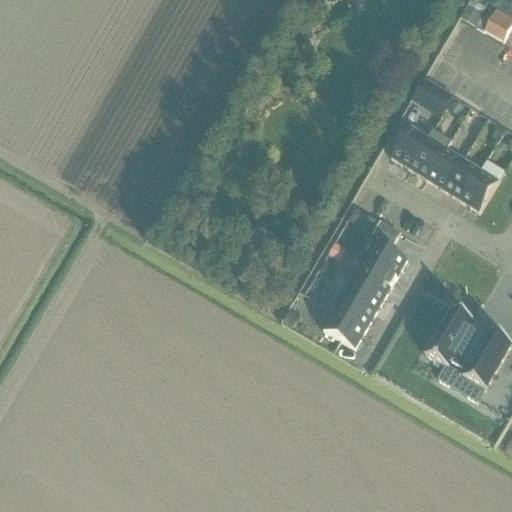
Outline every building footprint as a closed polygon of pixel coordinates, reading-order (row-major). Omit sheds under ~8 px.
[(481,16),(469,9),(461,23),(474,30),(481,16)] [(511,35),(511,20),(498,12),(486,34),(505,45),(508,39),(510,40),(511,35)] [(416,101),(443,117),(453,100),(426,84),(416,101)] [(381,85),(368,89),(372,102),(385,98),(381,85)] [(455,105),(450,113),(459,118),(464,110),(455,105)] [(473,112),(467,121),(478,128),(484,119),(473,112)] [(502,140),(506,134),(499,129),(495,136),(502,140)] [(392,162),(410,173),(430,142),(412,131),(392,162)] [(410,173),(428,184),(447,153),(452,144),(435,134),(430,142),(410,173)] [(428,184),(445,194),(464,163),(447,153),(428,184)] [(445,194),(462,205),(482,174),(464,163),(445,194)] [(462,205),(480,216),(500,185),(482,174),(462,205)] [(401,236),(381,225),(373,237),(393,249),(401,236)] [(376,245),(366,263),(398,282),(408,263),(376,245)] [(329,258),(340,264),(347,252),(336,246),(329,258)] [(387,299),(398,282),(366,263),(355,281),(387,299)] [(328,266),(322,276),(333,281),(338,272),(328,266)] [(325,286),(316,281),(311,291),(319,296),(325,286)] [(377,317),(387,299),(355,281),(345,298),(377,317)] [(367,335),(377,317),(345,298),(335,316),(367,335)] [(453,311),(426,358),(447,370),(440,383),(479,406),(489,389),(503,365),(511,349),(511,345),(491,334),(490,336),(474,327),(476,324),(453,311)] [(291,315),(285,325),(290,328),(296,318),(291,315)] [(367,335),(335,316),(324,334),(356,353),(367,335)]
